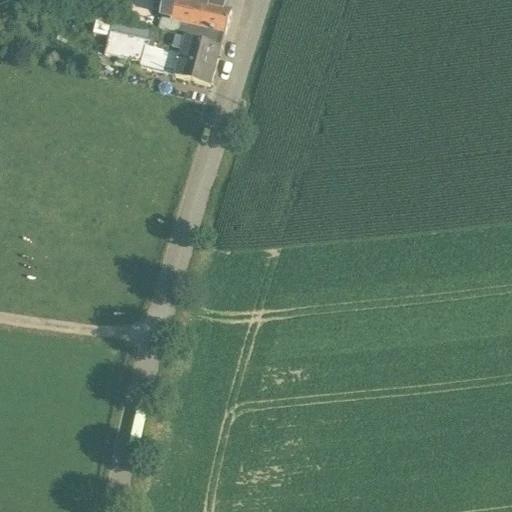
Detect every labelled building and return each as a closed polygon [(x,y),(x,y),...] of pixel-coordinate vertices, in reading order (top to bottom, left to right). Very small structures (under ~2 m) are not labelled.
[(222,13),(163,0),(159,18),(161,19),(180,23),(180,22),(171,20),(175,5),(230,17),(231,15),(222,13)] [(225,2),(216,0),(162,0),(163,0),(222,13),(225,2)] [(230,17),(175,5),(171,20),(180,22),(206,28),(206,31),(225,36),(230,17)] [(180,23),(161,19),(158,33),(176,39),(180,23)] [(206,28),(180,22),(180,23),(176,39),(185,41),(220,51),(221,51),(225,36),(206,31),(206,28)] [(151,33),(117,25),(114,36),(149,44),(151,33)] [(158,33),(151,32),(151,33),(149,44),(114,36),(110,35),(105,58),(141,66),(140,69),(140,70),(164,76),(164,77),(174,81),(181,56),(172,53),(176,41),(185,43),(185,41),(176,39),(158,33)] [(185,43),(176,41),(172,53),(181,56),(185,43)] [(220,51),(185,41),(185,43),(181,56),(174,81),(209,90),(220,51)] [(140,69),(127,66),(123,85),(159,95),(164,77),(164,76),(140,70),(140,69)]
